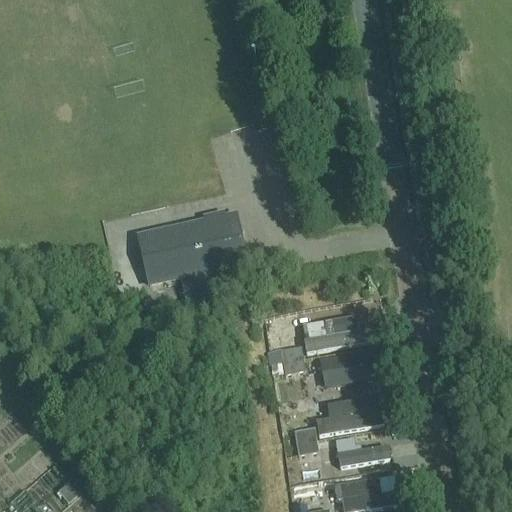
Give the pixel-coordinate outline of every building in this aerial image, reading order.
[(247,265),(236,218),(225,221),(224,217),(206,221),(207,225),(139,240),(150,287),(183,280),(189,306),(213,302),(207,275),(247,265)] [(372,312),(303,323),(308,356),(377,345),(372,312)] [(284,366),(304,362),(302,350),(282,353),(284,366)] [(310,367),(315,400),(384,389),(379,356),(310,367)] [(284,366),(268,368),(269,381),(285,380),(285,378),(306,375),(304,362),(284,366)] [(316,407),(321,440),(390,429),(385,396),(316,407)] [(294,434),(296,446),(317,443),(316,431),(294,434)] [(323,447),(328,479),(396,467),(391,436),(323,447)] [(317,443),(296,446),(298,458),(319,455),(317,443)] [(283,452),(284,464),(297,463),(296,451),(283,452)] [(329,488),(332,511),(385,511),(403,509),(398,477),(329,488)] [(69,486),(57,496),(69,511),(81,501),(69,486)]
